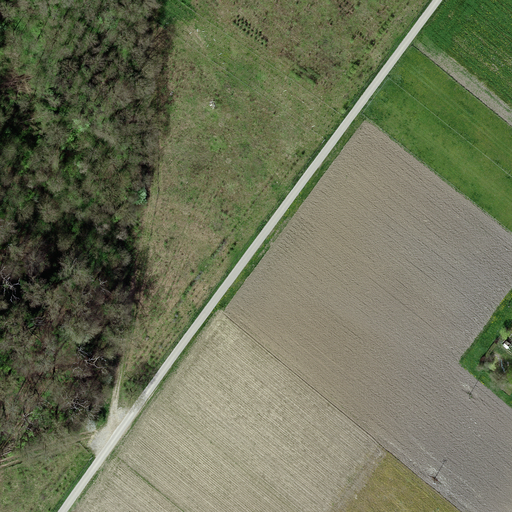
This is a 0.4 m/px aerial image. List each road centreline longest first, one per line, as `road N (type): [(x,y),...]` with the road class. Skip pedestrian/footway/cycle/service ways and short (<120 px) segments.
road 1 (track): [(436,0),(63,511)]
road 2 (track): [(150,0),(158,61),(121,284),(113,395),(119,416)]
road 3 (track): [(127,422),(119,416),(0,467)]
